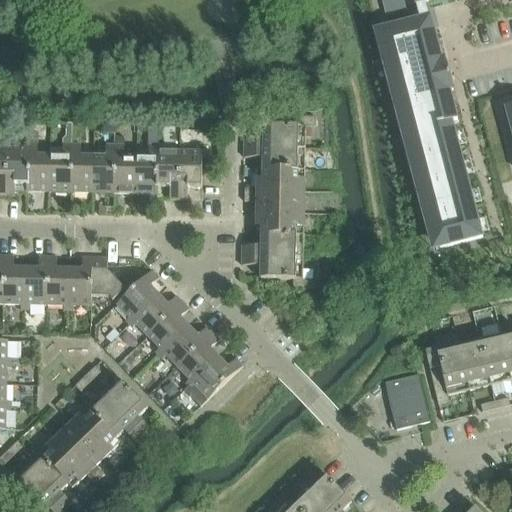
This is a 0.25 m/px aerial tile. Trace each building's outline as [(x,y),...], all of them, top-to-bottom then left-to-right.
[(430,18),(382,30),(440,249),(482,238),(452,123),(458,121),(430,18)] [(242,268),(261,268),(261,281),(293,282),(293,291),(313,292),(313,282),(303,282),(306,129),(316,129),(316,119),(296,119),(296,128),(264,128),(264,140),(245,140),(244,160),(263,160),(263,172),(257,172),(257,191),(245,190),(245,204),(257,204),(256,238),(262,238),(262,248),(243,248),(242,268)] [(104,126),(104,134),(115,135),(116,127),(104,126)] [(7,150),(6,199),(15,199),(15,194),(27,194),(27,187),(28,187),(29,146),(24,146),(24,151),(7,150)] [(50,158),(38,158),(38,146),(29,146),(28,187),(27,187),(27,194),(49,195),(50,158)] [(50,158),(49,195),(71,195),(72,147),(63,147),(63,151),(50,151),(50,158)] [(72,147),(71,195),(93,196),(93,159),(81,159),(81,147),(72,147)] [(93,159),(93,196),(114,196),(115,148),(106,147),(106,159),(93,159)] [(115,148),(114,196),(136,196),(137,160),(124,160),(124,148),(115,148)] [(159,190),(158,190),(158,148),(149,148),(149,160),(137,160),(136,196),(159,197),(159,190)] [(159,190),(170,190),(170,202),(179,202),(180,154),(163,153),(163,149),(158,148),(158,190),(159,190)] [(180,154),(179,202),(188,202),(188,190),(202,190),(203,149),(197,149),(197,154),(180,154)] [(14,271),(14,259),(5,259),(4,307),(21,308),(21,312),(26,312),(26,271),(14,271)] [(26,271),(26,312),(30,313),(31,308),(47,308),(48,260),(39,259),(39,271),(26,271)] [(47,308),(64,308),(64,313),(69,313),(70,272),(57,272),(57,260),(48,260),(47,308)] [(70,272),(69,313),(74,314),(74,309),(92,309),(92,299),(91,299),(91,260),(82,260),(82,272),(70,272)] [(107,273),(108,261),(91,260),(91,299),(92,299),(109,300),(113,304),(114,303),(117,307),(129,296),(107,273)] [(129,320),(126,323),(129,327),(159,298),(150,289),(159,281),(152,274),(129,296),(117,307),(129,320)] [(159,298),(129,327),(133,330),(136,327),(148,339),(183,305),(176,299),(168,307),(159,298)] [(148,339),(159,351),(156,355),(159,358),(189,329),(180,320),(189,312),(183,305),(148,339)] [(189,329),(159,358),(163,362),(166,358),(178,370),(213,337),(206,330),(198,338),(189,329)] [(511,333),(426,354),(438,406),(449,404),(448,398),(511,382),(511,333)] [(213,337),(178,370),(189,382),(186,386),(189,389),(219,360),(210,351),(219,343),(213,337)] [(0,343),(0,365),(12,366),(12,361),(7,361),(7,343),(0,343)] [(219,360),(189,389),(193,393),(196,389),(209,402),(243,369),(236,361),(228,370),(219,360)] [(0,387),(6,387),(7,371),(12,371),(12,366),(0,365),(0,387)] [(96,369),(86,379),(91,384),(101,374),(96,369)] [(397,433),(430,425),(419,378),(385,386),(397,433)] [(86,379),(75,389),(81,394),(91,384),(86,379)] [(137,447),(152,433),(139,420),(148,411),(119,380),(8,487),(32,511),(42,511),(46,508),(50,511),(69,511),(74,508),(61,494),(68,487),(72,491),(87,477),(95,486),(105,477),(97,468),(121,445),(117,441),(124,433),(137,447)] [(0,387),(0,408),(11,409),(11,404),(6,404),(6,387),(0,387)] [(509,400),(495,404),(496,411),(510,408),(509,400)] [(495,404),(481,407),(483,414),(496,411),(495,404)] [(0,431),(5,432),(6,414),(11,414),(11,409),(0,408),(0,431)] [(18,444),(8,454),(13,459),(23,449),(18,444)] [(8,454),(0,460),(0,466),(3,469),(13,459),(8,454)] [(344,511),(352,505),(322,474),(306,490),(327,511),(344,511)] [(327,511),(306,490),(291,505),(297,511),(327,511)]
